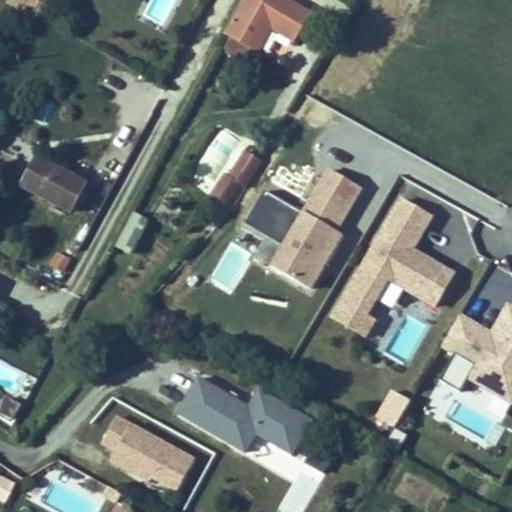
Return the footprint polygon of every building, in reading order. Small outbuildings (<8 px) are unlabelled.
[(244,0),(223,38),(256,56),(269,33),(297,48),(313,17),(282,0),(244,0)] [(261,158),(244,149),(248,140),(218,124),(189,176),(237,202),(261,158)] [(102,186),(52,157),(35,186),(84,212),(102,186)] [(327,168),(305,212),(266,192),(246,231),(271,244),(261,263),(313,290),(366,187),(327,168)] [(436,216),(397,196),(333,320),(365,337),(392,285),(439,309),(458,272),(417,251),(436,216)] [(117,246),(133,254),(150,219),(134,211),(117,246)] [(216,281),(234,288),(248,252),(230,245),(216,281)] [(511,403),(511,305),(508,303),(494,331),(460,314),(442,348),(456,355),(443,380),(462,389),(467,380),(511,403)] [(375,420),(395,431),(412,400),(392,389),(375,420)] [(262,419),(212,391),(193,426),(260,462),(270,445),(306,465),(325,430),(273,401),(262,419)] [(207,469),(129,424),(113,451),(128,459),(122,469),(154,487),(157,481),(190,500),(207,469)] [(0,474),(0,500),(7,503),(17,483),(0,474)] [(133,511),(120,500),(109,511),(133,511)]
